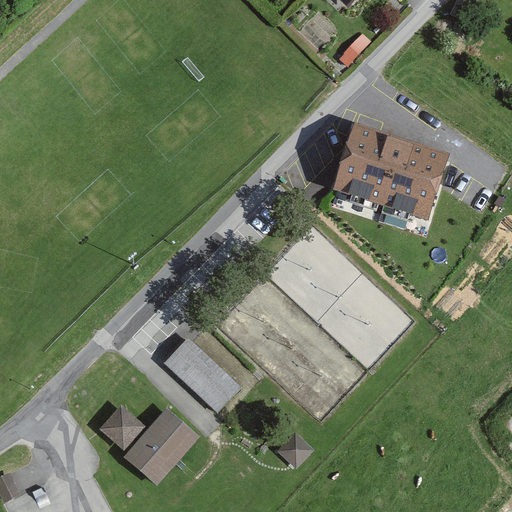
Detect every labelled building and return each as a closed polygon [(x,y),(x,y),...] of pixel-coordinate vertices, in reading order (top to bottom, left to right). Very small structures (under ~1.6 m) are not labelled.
[(372,0),(341,0),(358,15),(372,0)] [(448,158),(354,129),(333,194),(428,224),(448,158)] [(188,340),(165,365),(219,414),(242,390),(188,340)] [(146,434),(122,412),(100,436),(162,491),(206,443),(168,410),(146,434)] [(296,435),(277,453),(295,472),(314,454),(296,435)]
